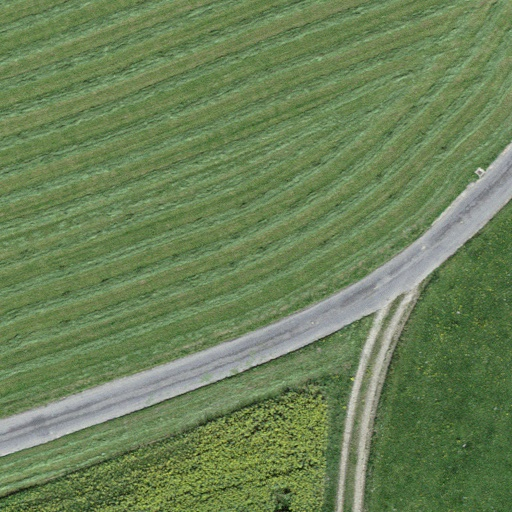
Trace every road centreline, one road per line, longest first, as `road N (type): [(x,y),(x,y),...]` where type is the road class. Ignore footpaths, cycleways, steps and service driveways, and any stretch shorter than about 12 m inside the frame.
road 1 (unclassified): [(0,437),(205,365),(369,293),(415,263),(511,166)]
road 2 (track): [(415,263),(387,317),(359,404),(348,511)]
